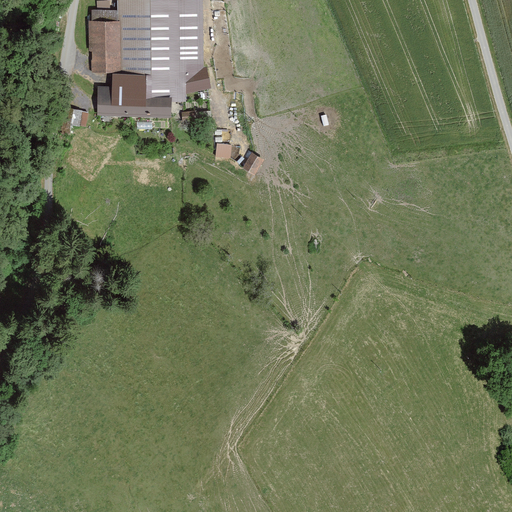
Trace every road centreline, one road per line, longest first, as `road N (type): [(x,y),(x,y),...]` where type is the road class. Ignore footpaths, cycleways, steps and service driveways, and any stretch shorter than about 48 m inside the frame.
road 1 (unclassified): [(71,0),(31,206),(0,284)]
road 2 (track): [(469,0),(511,147)]
